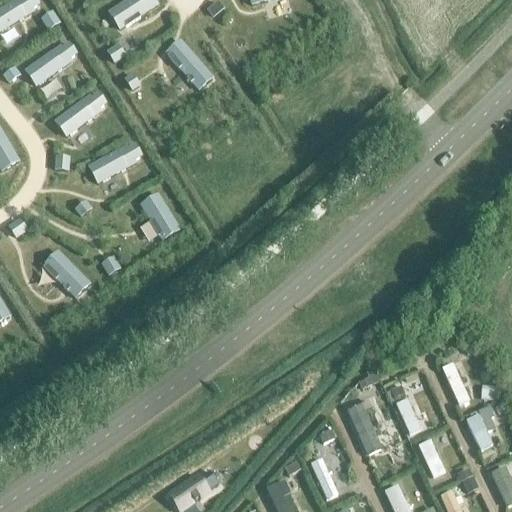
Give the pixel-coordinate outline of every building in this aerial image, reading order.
[(31,0),(24,0),(1,15),(11,28),(38,9),(31,0)] [(150,0),(133,0),(113,14),(123,28),(156,8),(150,0)] [(183,48),(168,60),(196,88),(209,78),(183,48)] [(124,59),(118,49),(107,56),(114,66),(124,59)] [(62,50),(35,69),(44,82),(72,62),(62,50)] [(139,89),(132,79),(125,83),(132,94),(139,89)] [(94,97),(67,118),(77,131),(104,111),(94,97)] [(0,137),(0,166),(13,160),(0,137)] [(131,150),(101,167),(108,177),(138,162),(131,150)] [(155,202),(141,211),(162,243),(176,234),(155,202)] [(81,220),(90,212),(85,206),(76,213),(81,220)] [(26,234),(19,224),(9,231),(16,241),(26,234)] [(55,255),(44,268),(73,295),(84,284),(55,255)] [(113,262),(102,268),(109,278),(119,272),(113,262)] [(443,372),(459,409),(469,405),(453,368),(443,372)] [(401,389),(387,395),(391,406),(395,405),(395,406),(407,401),(401,389)] [(496,404),(497,390),(483,389),(482,403),(496,404)] [(421,434),(407,403),(396,408),(410,440),(421,434)] [(382,453),(362,408),(348,414),(368,459),(382,453)] [(467,424),(481,455),(493,449),(487,436),(496,432),(491,421),(495,419),(490,410),(479,415),(478,414),(470,418),(472,422),(467,424)] [(433,482),(445,477),(431,444),(419,449),(433,482)] [(308,467),(325,505),(338,499),(326,473),(336,469),(331,457),(308,467)] [(492,477),(508,511),(511,509),(511,484),(506,471),(492,477)] [(188,474),(150,498),(158,511),(161,511),(198,490),(188,474)] [(267,492),(276,511),(288,511),(283,501),(291,497),(285,485),(278,489),(277,488),(267,492)] [(408,511),(398,492),(387,497),(394,511),(408,511)] [(461,511),(459,507),(464,505),(461,498),(456,500),(454,497),(444,502),(448,511),(461,511)]
